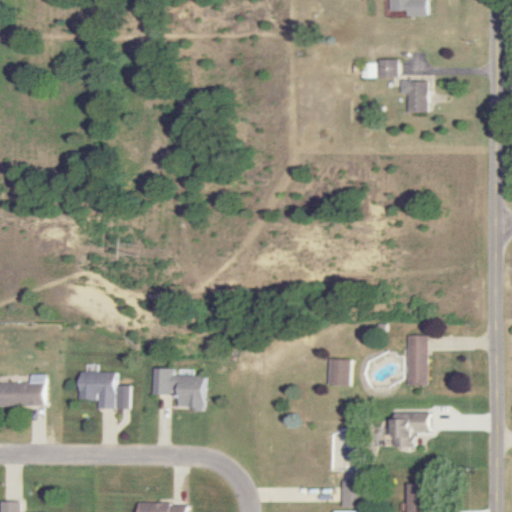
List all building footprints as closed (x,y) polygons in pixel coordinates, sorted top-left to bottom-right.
[(386,0),(386,11),(403,11),(403,16),(425,16),(424,0),(386,0)] [(375,78),(394,78),(394,60),(375,60),(375,78)] [(405,95),(404,112),(424,113),(425,82),(398,82),(397,94),(405,95)] [(406,385),(426,385),(427,336),(407,336),(406,385)] [(349,360),(328,360),(327,386),(348,386),(349,360)] [(154,395),(180,396),(179,409),(206,410),(207,377),(174,376),(174,369),(155,368),(154,395)] [(131,409),(131,385),(118,385),(118,373),(83,373),(83,400),(101,400),(101,409),(131,409)] [(0,406),(49,405),(48,375),(32,375),(32,383),(0,384),(0,406)] [(430,414),(393,413),(393,447),(415,447),(415,432),(430,432),(430,414)] [(343,508),(363,507),(362,478),(342,479),(343,508)] [(407,485),(407,511),(427,511),(427,484),(407,485)] [(23,511),(24,502),(6,501),(5,511),(23,511)] [(140,511),(189,511),(189,504),(141,503),(140,511)]
